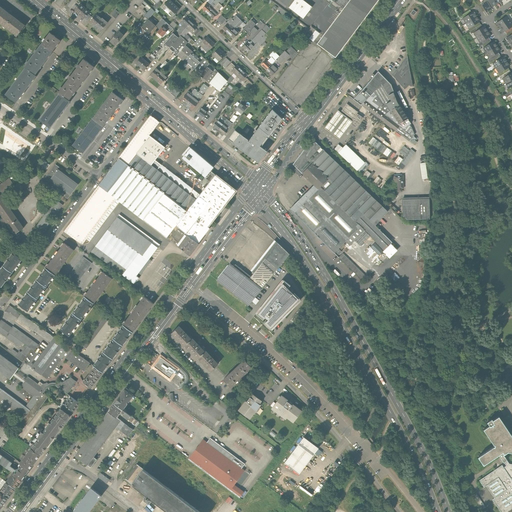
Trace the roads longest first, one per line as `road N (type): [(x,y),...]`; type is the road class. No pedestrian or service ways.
road 1 (primary): [(448,511),(341,303),(264,190)]
road 2 (primary): [(257,199),(296,245),(437,511)]
road 3 (secondary): [(182,289),(9,511)]
road 4 (secondary): [(21,511),(182,289)]
road 5 (residential): [(307,120),(180,0)]
road 6 (residential): [(1,305),(98,176)]
road 7 (secondary): [(307,120),(399,0)]
